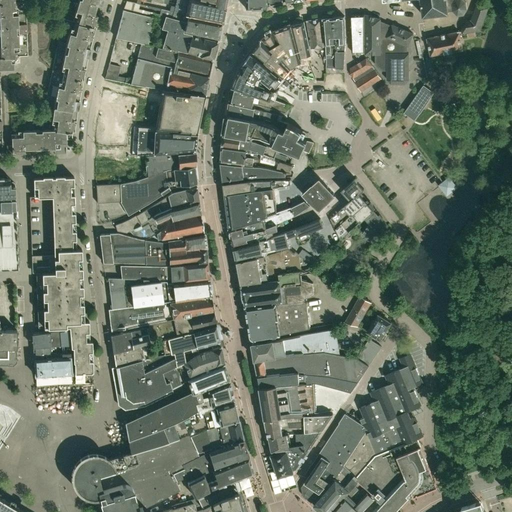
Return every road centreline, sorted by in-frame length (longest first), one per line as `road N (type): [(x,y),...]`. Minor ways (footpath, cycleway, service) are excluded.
road 1 (residential): [(106,367),(85,164)]
road 2 (residential): [(403,321),(373,287),(398,228),(354,163)]
road 3 (residential): [(448,494),(428,432),(431,350),(403,321)]
road 4 (residential): [(85,164),(113,0)]
road 5 (track): [(511,251),(494,341),(511,388)]
road 6 (residential): [(365,125),(347,77),(346,4)]
